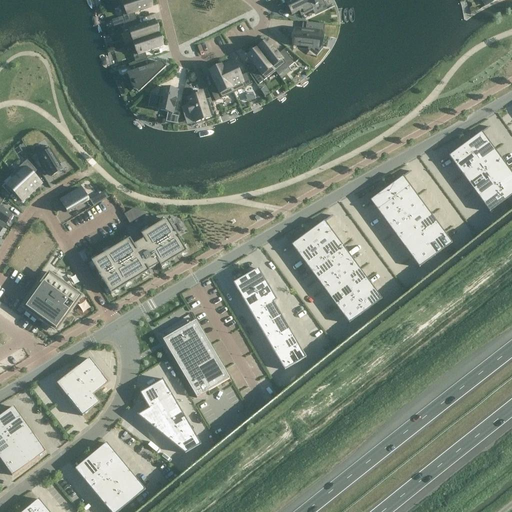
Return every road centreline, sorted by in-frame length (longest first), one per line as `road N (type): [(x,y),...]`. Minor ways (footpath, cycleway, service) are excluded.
road 1 (unclassified): [(116,325),(511,94)]
road 2 (motorway): [(511,345),(301,511)]
road 3 (residential): [(116,325),(128,345),(129,382),(107,421),(0,501)]
road 4 (residential): [(262,4),(263,29),(189,63),(173,51),(162,0)]
road 5 (motorway): [(383,511),(511,409)]
road 6 (unclassified): [(0,396),(116,325)]
